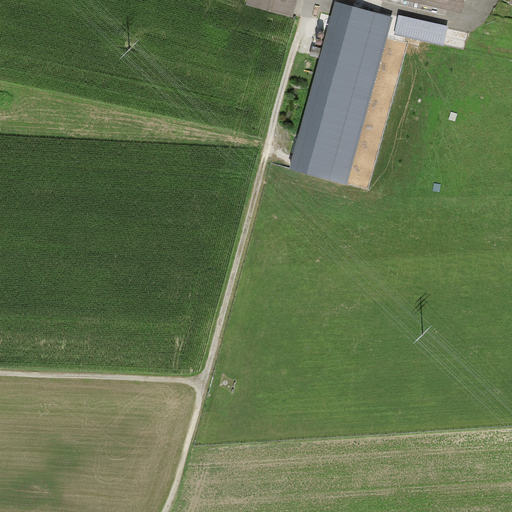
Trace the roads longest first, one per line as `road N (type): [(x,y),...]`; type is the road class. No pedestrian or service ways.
road 1 (track): [(161,511),(306,0)]
road 2 (track): [(0,371),(202,382)]
road 3 (track): [(482,0),(468,25),(364,0)]
